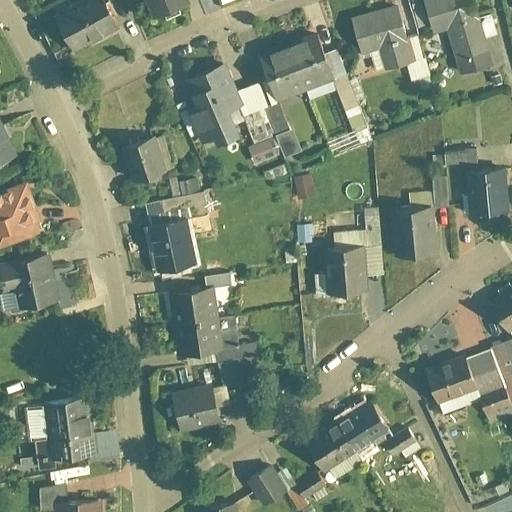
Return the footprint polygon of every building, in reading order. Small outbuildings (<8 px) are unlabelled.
[(79,0),(54,12),(73,50),(121,27),(107,0),(79,0)] [(147,0),(154,16),(192,1),(191,0),(147,0)] [(409,35),(398,0),(353,15),(364,52),(379,47),(385,67),(407,60),(416,57),(409,35)] [(475,0),(424,0),(433,32),(448,28),(461,71),(493,62),(475,0)] [(269,76),(278,99),(335,77),(325,52),(316,29),(260,50),(269,76)] [(418,32),(409,35),(416,57),(407,60),(413,79),(431,73),(418,32)] [(325,52),(335,77),(348,72),(339,47),(325,52)] [(229,106),(245,99),(240,87),(228,59),(189,77),(198,98),(189,102),(206,139),(215,135),(218,141),(240,132),(229,106)] [(249,110),(278,99),(269,76),(240,87),(245,99),(249,110)] [(0,160),(18,153),(0,115),(0,160)] [(303,149),(293,127),(278,134),(289,156),(303,149)] [(156,132),(121,144),(133,179),(168,168),(156,132)] [(447,162),(480,160),(478,144),(445,147),(447,162)] [(237,177),(253,171),(246,151),(229,158),(237,177)] [(468,169),(472,209),(511,206),(508,165),(468,169)] [(308,171),(292,175),(298,197),(314,193),(308,171)] [(431,175),(433,204),(450,203),(448,174),(431,175)] [(0,243),(46,226),(28,178),(0,188),(0,243)] [(148,200),(152,221),(189,214),(209,209),(205,188),(148,200)] [(392,208),(397,257),(438,254),(433,204),(392,208)] [(365,243),(366,274),(384,273),(381,211),(364,212),(365,243)] [(152,221),(146,223),(156,270),(198,261),(189,214),(152,221)] [(327,290),(367,288),(366,274),(365,243),(325,245),(327,290)] [(20,308),(60,299),(50,250),(0,260),(0,271),(4,290),(16,288),(20,308)] [(169,290),(180,353),(225,345),(215,283),(169,290)] [(511,283),(489,298),(510,329),(511,327),(511,283)] [(353,311),(328,329),(337,342),(362,324),(353,311)] [(511,338),(492,347),(506,386),(511,383),(511,338)] [(492,347),(466,356),(477,385),(487,412),(511,402),(511,400),(506,386),(492,347)] [(425,363),(439,399),(477,385),(466,356),(463,349),(425,363)] [(173,390),(182,430),(222,420),(212,380),(173,390)] [(45,400),(51,455),(97,450),(91,394),(45,400)] [(305,437),(325,469),(391,429),(371,396),(305,437)] [(409,426),(389,438),(397,451),(417,439),(409,426)] [(263,503),(287,488),(272,462),(247,477),(263,503)] [(306,495),(326,482),(317,469),(297,481),(306,495)] [(55,500),(68,500),(67,479),(41,485),(42,506),(55,506),(55,500)] [(55,511),(103,511),(102,497),(68,500),(55,500),(55,506),(55,511)] [(201,511),(236,511),(235,500),(200,503),(201,511)]
